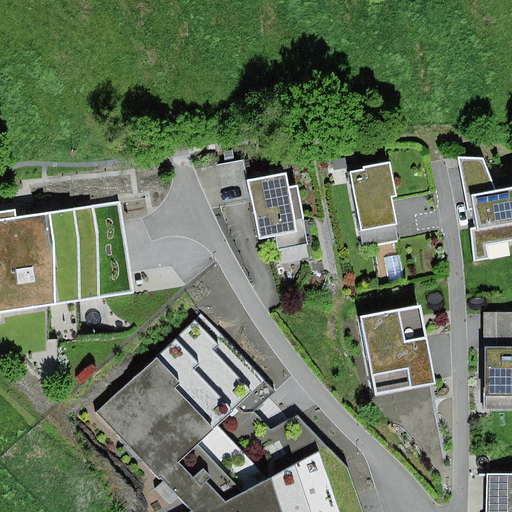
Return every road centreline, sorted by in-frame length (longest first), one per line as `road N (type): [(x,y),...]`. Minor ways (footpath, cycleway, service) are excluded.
road 1 (residential): [(418,511),(379,457),(271,341),(199,212),(177,155)]
road 2 (residential): [(457,511),(458,255),(443,167)]
